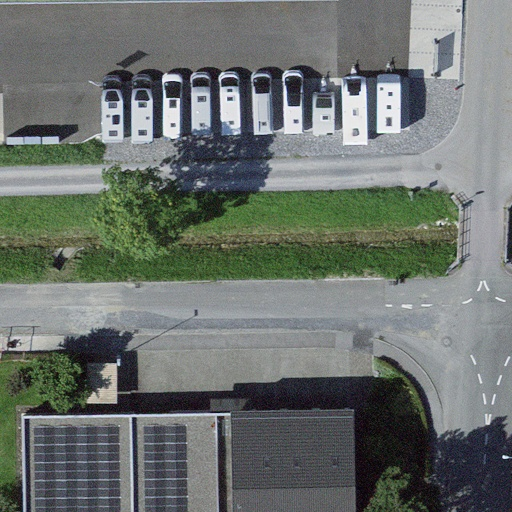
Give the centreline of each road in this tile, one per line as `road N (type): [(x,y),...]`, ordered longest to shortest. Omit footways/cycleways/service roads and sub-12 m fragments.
road 1 (track): [(511,170),(0,183)]
road 2 (residential): [(488,304),(0,314)]
road 3 (unclassified): [(488,304),(500,0)]
road 4 (unclassified): [(488,304),(478,511)]
